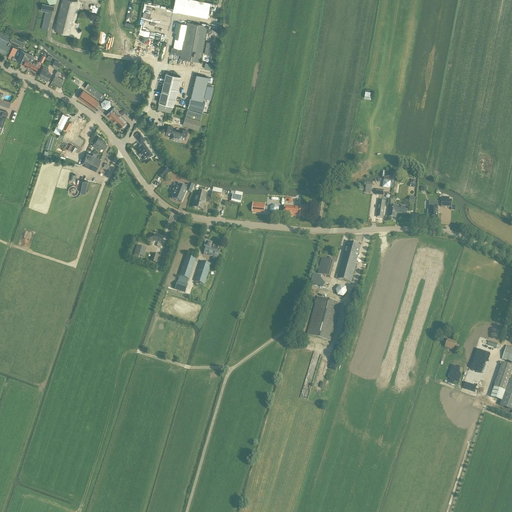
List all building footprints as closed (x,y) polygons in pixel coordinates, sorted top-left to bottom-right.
[(74,0),(62,0),(55,30),(69,34),(78,1),(74,0)] [(173,11),(207,18),(210,4),(210,3),(206,2),(195,0),(174,0),(174,5),(173,8),(173,11)] [(42,4),(40,10),(45,11),(43,19),(44,19),(41,29),(47,30),(52,13),(54,6),(42,4)] [(182,45),(180,58),(200,62),(207,26),(187,22),(183,42),(173,40),(172,43),(182,45)] [(0,40),(6,44),(10,37),(0,31),(0,40)] [(11,36),(9,41),(20,46),(23,41),(11,36)] [(0,41),(0,51),(5,55),(9,47),(0,41)] [(206,41),(204,53),(212,55),(215,43),(206,41)] [(12,58),(17,48),(13,46),(8,57),(12,58)] [(170,53),(180,55),(181,49),(172,47),(170,53)] [(21,61),(24,62),(28,54),(25,53),(25,52),(21,50),(16,60),(21,62),(21,61)] [(22,65),(29,68),(32,61),(34,56),(31,55),(30,55),(28,54),(24,62),(22,65)] [(52,66),(58,69),(61,64),(55,60),(52,66)] [(32,61),(29,68),(35,71),(39,62),(37,61),(36,63),(32,61)] [(44,67),(39,76),(47,80),(51,74),(47,72),(48,69),(44,67)] [(173,106),(180,76),(165,73),(158,102),(159,102),(158,109),(170,112),(172,106),(173,106)] [(191,98),(202,101),(208,77),(196,74),(191,98)] [(51,83),(60,87),(64,80),(55,76),(51,83)] [(87,88),(102,100),(105,96),(90,84),(87,88)] [(207,85),(204,97),(210,98),(213,86),(207,85)] [(78,97),(93,109),(99,101),(83,90),(78,97)] [(0,104),(9,107),(11,102),(0,98),(0,104)] [(188,108),(202,112),(205,102),(190,98),(188,108)] [(101,103),(102,107),(107,109),(111,105),(109,101),(105,99),(101,103)] [(106,115),(113,121),(120,114),(114,107),(106,115)] [(187,109),(185,116),(200,120),(202,113),(187,109)] [(59,122),(54,131),(59,134),(68,116),(63,113),(61,117),(59,121),(59,122)] [(120,114),(113,121),(119,128),(127,120),(122,115),(120,114)] [(82,140),(76,135),(84,125),(76,119),(67,132),(70,134),(68,137),(72,141),(72,140),(79,145),(82,140)] [(169,137),(174,139),(176,131),(172,130),(173,127),(168,125),(166,133),(170,134),(169,137)] [(176,131),(174,139),(180,140),(181,137),(185,139),(188,131),(183,130),(182,132),(176,131)] [(135,137),(140,143),(142,145),(136,149),(139,154),(139,155),(141,157),(142,158),(143,158),(148,155),(149,157),(153,154),(143,140),(145,139),(140,133),(135,137)] [(92,146),(99,151),(101,148),(106,142),(98,137),(94,142),(94,143),(92,146)] [(87,154),(82,163),(96,170),(100,160),(87,154)] [(493,162),(481,159),(478,172),(490,174),(493,162)] [(384,181),(383,188),(389,189),(390,182),(392,182),(394,175),(385,177),(385,179),(384,182),(384,181)] [(173,199),(181,203),(182,200),(183,200),(186,192),(191,193),(194,186),(189,184),(188,187),(179,183),(177,188),(175,188),(174,188),(172,193),(173,194),(174,195),(173,196),(174,196),(173,199)] [(213,189),(212,197),(217,198),(217,200),(217,199),(217,200),(220,200),(222,190),(213,189)] [(196,192),(192,208),(203,210),(207,194),(196,192)] [(377,217),(383,218),(385,201),(379,201),(378,206),(377,207),(377,209),(378,210),(377,217)] [(427,215),(430,215),(430,219),(438,219),(438,208),(438,202),(429,202),(430,208),(430,211),(427,211),(427,215)] [(252,212),(264,214),(265,204),(253,203),(252,212)] [(280,211),(280,209),(279,207),(277,206),(275,206),(274,206),(272,207),(271,208),(271,210),(271,211),(271,212),(272,214),(273,215),(275,215),(277,215),(278,214),(279,213),(279,212),(280,211)] [(285,206),(284,215),(307,218),(308,208),(305,208),(305,207),(304,206),(302,206),(302,207),(301,208),(285,206)] [(390,206),(389,217),(396,218),(397,212),(407,213),(408,208),(390,206)] [(155,235),(153,242),(158,243),(157,247),(160,248),(162,244),(164,238),(155,235)] [(205,248),(206,248),(204,255),(209,257),(210,254),(218,257),(219,253),(220,253),(219,252),(221,249),(211,246),(211,245),(206,243),(205,248)] [(361,247),(348,243),(347,243),(337,279),(351,283),(358,257),(359,257),(360,254),(359,253),(361,247)] [(134,254),(139,256),(144,257),(146,249),(137,246),(134,254)] [(150,261),(156,263),(159,256),(153,254),(150,261)] [(179,276),(189,280),(195,260),(186,257),(179,276)] [(318,274),(330,277),(335,262),(322,259),(318,274)] [(194,282),(204,285),(211,265),(201,262),(194,282)] [(177,281),(174,290),(185,293),(188,285),(187,285),(178,282),(177,281)] [(347,293),(345,288),(340,286),(336,290),(338,296),(343,297),(347,293)] [(307,335),(331,342),(341,304),(317,297),(307,335)] [(445,347),(453,350),(456,343),(448,340),(445,347)] [(502,359),(511,362),(511,348),(507,346),(502,359)] [(511,371),(511,366),(502,363),(490,397),(502,401),(511,371)] [(511,380),(510,380),(501,407),(511,410),(511,380)]
